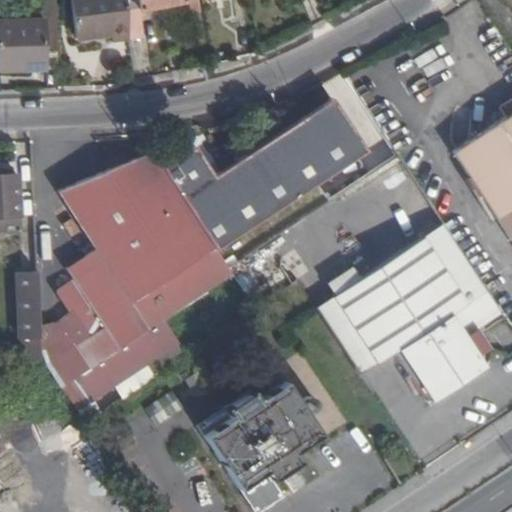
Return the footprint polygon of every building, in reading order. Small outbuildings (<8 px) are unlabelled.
[(68,0),(77,37),(106,31),(106,14),(105,0),(68,0)] [(105,0),(106,14),(106,31),(108,31),(110,40),(128,36),(123,0),(105,0)] [(137,0),(138,9),(185,1),(184,0),(137,0)] [(0,68),(44,68),(44,61),(57,60),(56,10),(44,10),(44,21),(0,20),(0,68)] [(511,111),(511,97),(499,107),(505,116),(511,111)] [(195,148),(158,159),(217,245),(364,148),(331,100),(213,176),(195,148)] [(453,150),(490,204),(511,238),(511,111),(505,116),(453,150)] [(92,243),(63,262),(76,283),(86,298),(101,321),(217,245),(158,159),(151,149),(55,189),(92,243)] [(19,174),(0,174),(0,232),(23,231),(19,174)] [(449,231),(443,222),(362,276),(336,293),(318,306),(323,313),(449,231)] [(449,231),(323,313),(351,355),(368,344),(380,361),(396,351),(427,396),(435,399),(489,363),(492,345),(482,343),(474,330),(503,311),(449,231)] [(235,274),(217,245),(101,321),(44,358),(81,407),(179,344),(165,320),(235,274)] [(362,276),(353,264),(328,281),(336,293),(362,276)] [(42,335),(38,271),(17,271),(19,335),(42,335)] [(59,295),(69,311),(42,335),(43,358),(44,358),(101,321),(86,298),(76,283),(59,295)] [(204,433),(205,433),(255,511),(259,511),(285,496),(274,478),(301,459),(296,451),(322,433),(287,380),(260,397),(254,388),(198,424),(204,433)]
